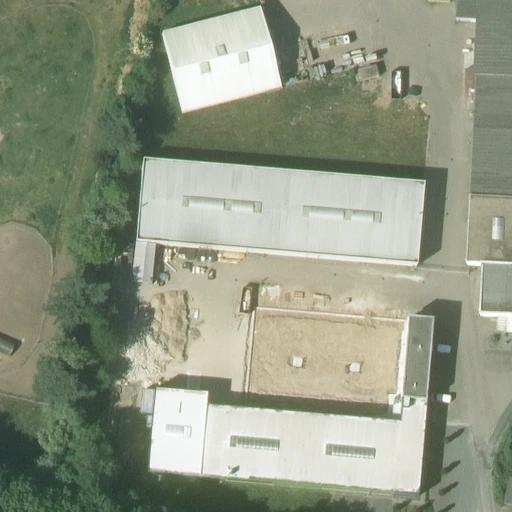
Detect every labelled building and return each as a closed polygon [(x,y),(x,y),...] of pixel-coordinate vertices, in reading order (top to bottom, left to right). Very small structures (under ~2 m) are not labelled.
[(358,0),(254,0),(257,13),(159,37),(179,116),(278,92),(278,93),(376,68),(358,0)] [(511,0),(458,0),(457,22),(480,24),(470,199),(511,201),(511,0)] [(373,70),(352,75),(355,86),(376,81),(373,70)] [(423,186),(142,162),(134,244),(416,268),(423,186)] [(511,201),(470,199),(467,266),(483,267),(483,266),(511,267),(511,201)] [(511,267),(483,266),(483,267),(480,317),(511,319),(511,267)] [(282,289),(260,287),(258,312),(279,313),(282,289)] [(258,312),(254,311),(247,389),(304,394),(310,316),(279,313),(258,312)] [(431,327),(310,316),(304,394),(374,400),(425,405),(431,327)] [(425,405),(374,400),(372,428),(208,414),(203,480),(337,491),(417,498),(425,405)]
